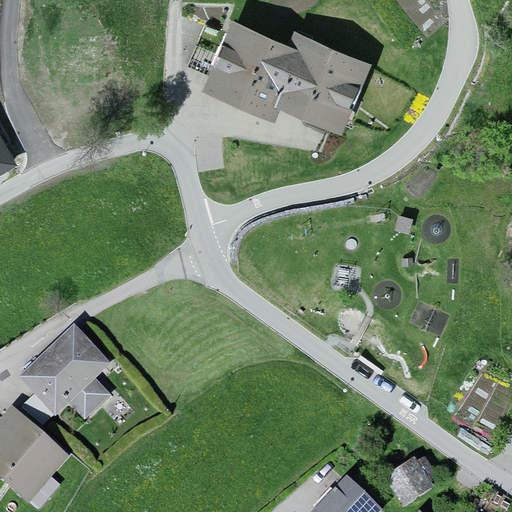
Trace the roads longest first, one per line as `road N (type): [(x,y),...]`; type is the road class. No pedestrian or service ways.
road 1 (residential): [(511,486),(222,280),(198,227)]
road 2 (residential): [(198,227),(344,185),(411,145),(457,64),(456,0)]
road 3 (residential): [(198,227),(177,155),(158,141),(75,157),(0,195)]
